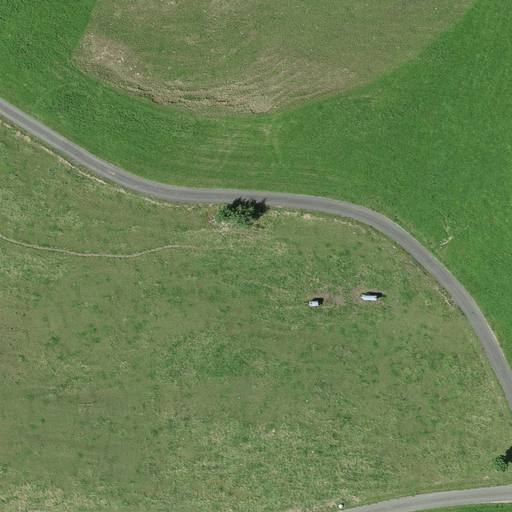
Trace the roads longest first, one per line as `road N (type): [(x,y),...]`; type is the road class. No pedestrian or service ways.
road 1 (track): [(0,102),(102,168),(165,191),(358,208),(451,278),(511,383)]
road 2 (unclassified): [(364,511),(511,491)]
